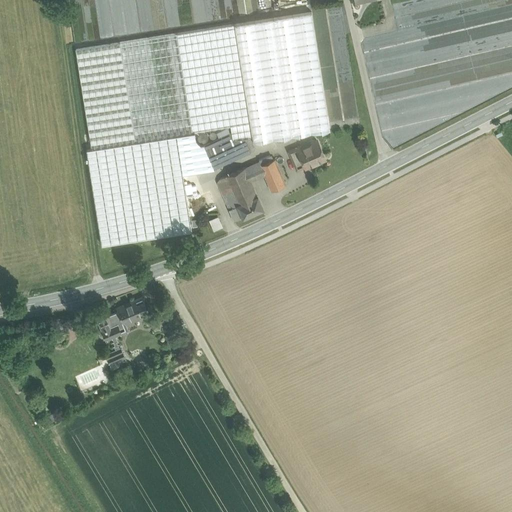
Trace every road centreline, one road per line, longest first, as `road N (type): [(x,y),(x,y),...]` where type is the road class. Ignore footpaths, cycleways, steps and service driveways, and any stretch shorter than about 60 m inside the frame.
road 1 (tertiary): [(511,106),(170,266),(0,306)]
road 2 (track): [(101,286),(59,0)]
road 3 (unknown): [(319,200),(285,155),(250,156),(213,191),(230,241)]
